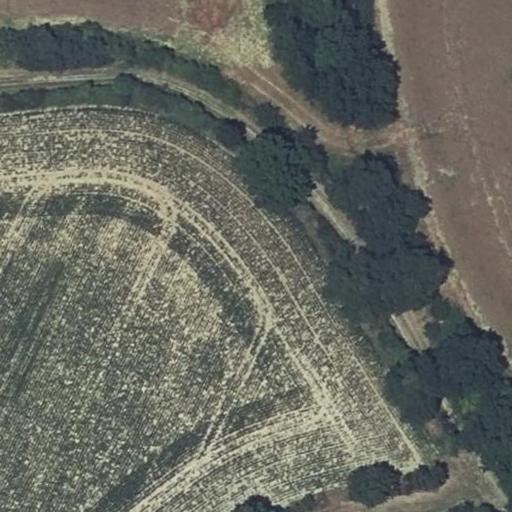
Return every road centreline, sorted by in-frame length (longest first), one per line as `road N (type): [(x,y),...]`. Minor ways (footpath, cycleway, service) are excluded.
road 1 (track): [(0,82),(109,75),(186,90),(251,131),(317,196),(371,272)]
road 2 (track): [(371,272),(378,233),(321,0)]
road 3 (track): [(371,272),(492,481)]
road 4 (track): [(361,511),(492,481)]
